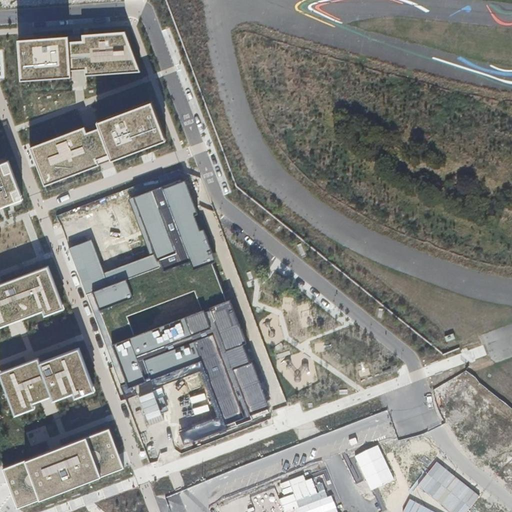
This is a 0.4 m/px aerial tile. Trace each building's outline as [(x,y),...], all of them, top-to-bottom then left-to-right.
[(380,48),(381,43),(469,51),(467,65),(483,66),(484,54),(511,56),(511,29),(367,16),(364,46),(380,48)] [(139,67),(129,39),(119,39),(119,33),(20,41),(22,75),(29,75),(30,81),(66,78),(66,72),(73,72),(86,71),(86,77),(131,74),(130,68),(139,67)] [(148,111),(155,108),(153,103),(146,105),(148,111)] [(165,135),(155,108),(148,111),(146,105),(98,123),(100,129),(88,134),(82,136),(80,130),(38,146),(40,151),(34,154),(44,181),(49,179),(52,185),(94,169),(92,163),(98,160),(100,166),(113,162),(111,156),(117,153),(119,159),(161,143),(159,137),(165,135)] [(88,134),(86,128),(80,130),(82,136),(88,134)] [(38,146),(32,148),(34,154),(40,151),(38,146)] [(111,156),(113,162),(119,159),(117,153),(111,156)] [(92,163),(94,169),(100,166),(98,160),(92,163)] [(0,209),(24,200),(10,162),(0,165),(0,209)] [(181,430),(185,442),(269,411),(183,180),(129,200),(150,255),(106,271),(94,237),(68,247),(125,399),(201,371),(218,416),(181,430)] [(51,272),(49,266),(40,270),(42,275),(51,272)] [(63,303),(51,272),(42,275),(40,270),(0,285),(0,327),(29,317),(27,312),(36,309),(37,313),(44,311),(46,316),(54,313),(52,307),(63,303)] [(448,298),(441,310),(459,320),(466,309),(448,298)] [(54,313),(65,308),(63,303),(52,307),(54,313)] [(474,328),(481,331),(486,322),(480,318),(474,328)] [(454,333),(445,336),(447,341),(455,338),(454,333)] [(511,347),(510,350),(503,345),(495,356),(511,368),(511,367),(511,347)] [(82,353),(80,348),(71,352),(72,357),(82,353)] [(94,385),(82,353),(72,357),(71,352),(41,363),(39,358),(11,369),(13,374),(3,378),(15,409),(26,405),(28,410),(36,407),(34,403),(53,395),(66,390),(68,395),(75,392),(77,397),(87,393),(85,388),(94,385)] [(11,369),(1,373),(3,378),(13,374),(11,369)] [(87,393),(96,390),(94,385),(85,388),(87,393)] [(53,395),(55,400),(68,395),(66,390),(53,395)] [(15,409),(17,415),(28,410),(26,405),(15,409)] [(125,467),(111,428),(4,468),(20,507),(125,467)]
